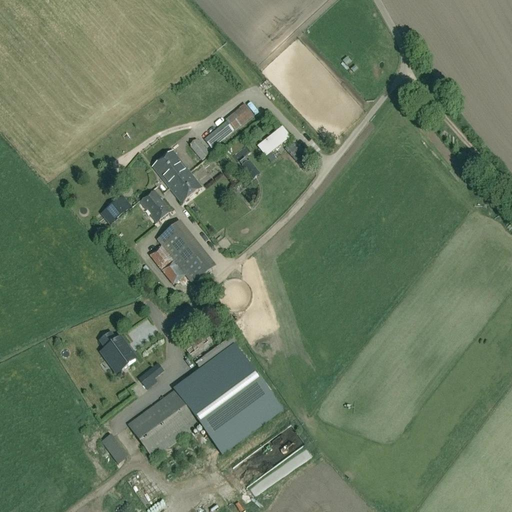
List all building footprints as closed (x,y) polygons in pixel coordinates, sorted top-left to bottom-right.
[(273,50),(278,47),(272,38),(267,41),(273,50)] [(270,57),(274,61),(284,51),(280,46),(270,57)] [(212,151),(254,117),(245,105),(225,121),(226,122),(204,140),(212,151)] [(266,158),(289,139),(282,129),(258,148),(266,158)] [(209,156),(197,141),(189,147),(202,162),(209,156)] [(183,205),(202,189),(174,155),(154,170),(183,205)] [(172,213),(155,192),(140,204),(146,212),(147,211),(151,216),(150,217),(157,225),(172,213)] [(123,200),(111,211),(118,220),(131,210),(123,200)] [(180,225),(159,242),(193,284),(214,267),(180,225)] [(215,233),(221,239),(228,233),(222,227),(215,233)] [(175,296),(183,293),(180,285),(172,287),(175,296)] [(126,330),(149,364),(168,351),(145,317),(126,330)] [(138,361),(121,338),(117,341),(111,333),(99,342),(104,350),(99,354),(116,377),(138,361)] [(128,426),(154,461),(200,425),(222,455),(283,410),(236,347),(128,426)] [(195,347),(186,351),(188,358),(198,354),(195,347)] [(193,362),(197,367),(211,355),(208,351),(193,362)] [(139,376),(143,373),(137,364),(133,367),(139,376)] [(157,383),(148,373),(139,380),(147,391),(157,383)] [(101,440),(116,464),(124,459),(109,435),(101,440)] [(220,511),(209,497),(189,511),(220,511)]
